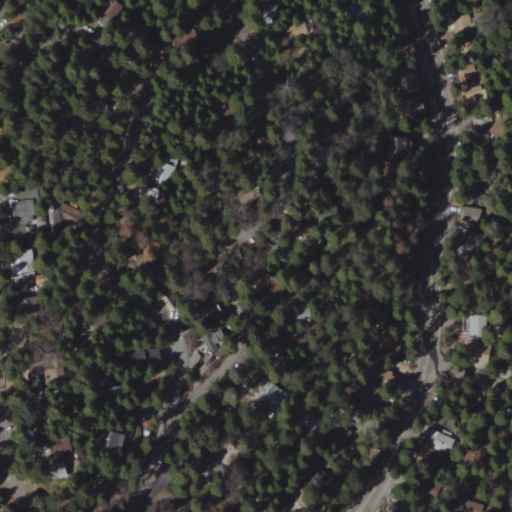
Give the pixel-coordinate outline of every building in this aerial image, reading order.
[(112,22),(123,7),(113,0),(104,0),(97,11),(112,22)] [(442,51),(435,47),(438,43),(427,36),(414,56),(427,64),(431,59),(435,61),(442,51)] [(166,190),(147,191),(147,198),(166,197),(166,190)] [(18,219),(42,218),(41,198),(17,200),(18,219)] [(79,213),(55,214),(56,237),(80,236),(79,213)] [(200,346),(209,358),(228,344),(219,332),(200,346)] [(220,365),(238,375),(245,363),(227,353),(220,365)] [(283,393),(266,381),(256,395),(273,407),(283,393)]
